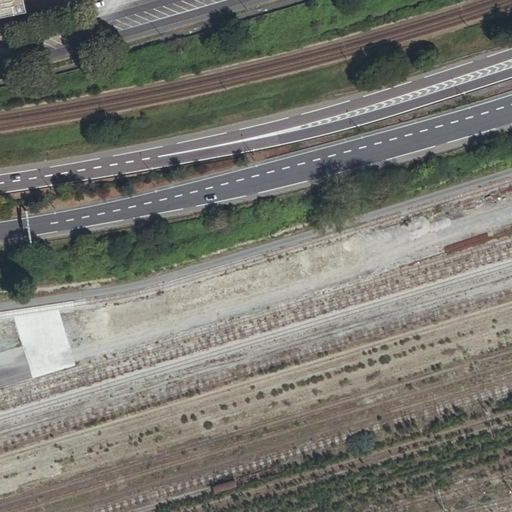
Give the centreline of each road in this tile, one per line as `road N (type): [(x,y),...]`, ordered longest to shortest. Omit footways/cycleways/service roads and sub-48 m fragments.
road 1 (primary): [(0,232),(212,190),(511,109)]
road 2 (unknown): [(0,77),(274,0)]
road 3 (trunk): [(511,55),(244,141)]
road 4 (primary): [(511,71),(244,141)]
road 5 (primary): [(244,141),(0,184)]
road 6 (tertiary): [(171,0),(0,46)]
